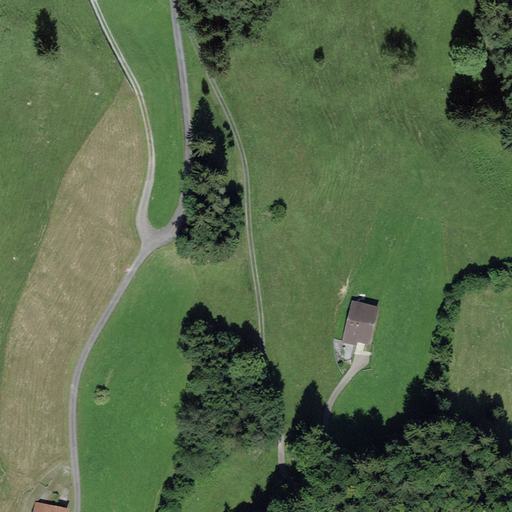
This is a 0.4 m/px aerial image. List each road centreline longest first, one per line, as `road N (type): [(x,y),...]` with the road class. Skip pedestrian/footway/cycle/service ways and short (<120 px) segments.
road 1 (unclassified): [(170,0),(188,108),(184,195),(174,223),(129,275),(78,369),(76,511)]
road 2 (track): [(155,242),(142,214),(152,168),(145,107),(95,0)]
